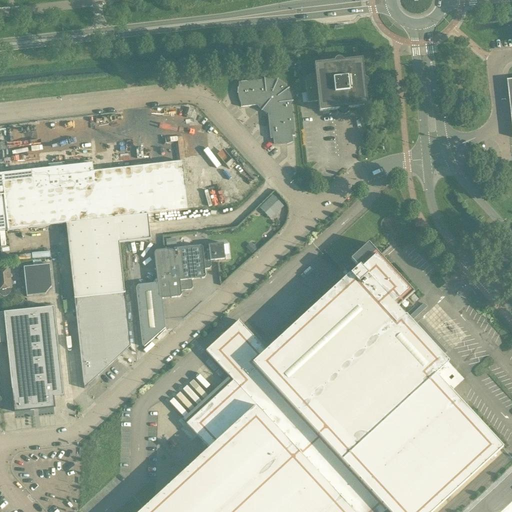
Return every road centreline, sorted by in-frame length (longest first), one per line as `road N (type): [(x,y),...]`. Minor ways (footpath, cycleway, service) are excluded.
road 1 (unclassified): [(0,441),(76,428),(313,213)]
road 2 (unclassified): [(0,112),(199,93),(313,213)]
road 3 (unknown): [(511,421),(457,361),(432,297),(395,251)]
road 4 (tertiary): [(425,155),(435,218),(511,309)]
road 5 (tertiary): [(236,19),(391,9)]
road 6 (tertiary): [(100,34),(236,19)]
road 7 (unclassified): [(447,150),(493,124),(495,62),(511,55)]
road 8 (unclassified): [(313,213),(356,173),(425,155)]
road 9 (tertiary): [(412,26),(425,155)]
road 10 (tertiary): [(447,150),(426,24)]
